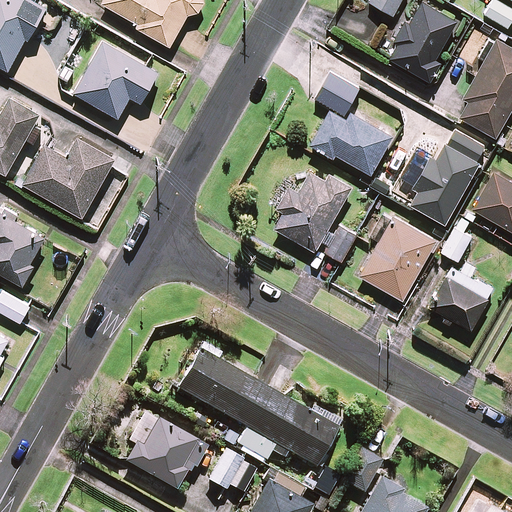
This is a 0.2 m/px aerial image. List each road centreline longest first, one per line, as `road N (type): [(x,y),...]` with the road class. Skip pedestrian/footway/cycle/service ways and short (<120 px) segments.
road 1 (residential): [(511,434),(157,228)]
road 2 (residential): [(157,228),(0,502)]
road 3 (residential): [(286,0),(157,228)]
